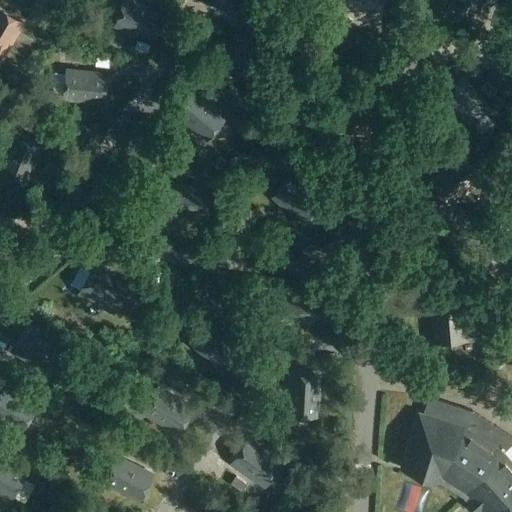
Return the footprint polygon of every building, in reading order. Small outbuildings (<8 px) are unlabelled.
[(154,38),(163,12),(128,0),(125,0),(116,26),(154,38)] [(338,0),(339,24),(379,22),(378,0),(338,0)] [(461,0),(468,15),(499,0),(461,0)] [(0,56),(3,58),(23,23),(0,10),(0,56)] [(254,76),(267,38),(241,29),(227,66),(254,76)] [(278,29),(274,42),(282,45),(287,32),(278,29)] [(104,103),(107,75),(67,71),(64,99),(104,103)] [(468,127),(489,108),(462,78),(441,97),(468,127)] [(489,96),(496,90),(487,80),(480,85),(489,96)] [(207,140),(225,118),(195,93),(177,114),(207,140)] [(373,135),(376,107),(336,103),(333,131),(373,135)] [(155,132),(165,140),(171,133),(160,125),(155,132)] [(0,174),(26,185),(41,148),(15,137),(0,173),(0,174)] [(447,149),(441,155),(450,164),(455,158),(447,149)] [(452,205),(481,178),(462,157),(433,185),(452,205)] [(198,175),(202,167),(192,160),(187,168),(198,175)] [(304,225),(322,204),(293,177),(274,198),(304,225)] [(511,222),(511,185),(500,218),(511,222)] [(206,216),(207,188),(167,187),(166,215),(206,216)] [(473,267),(464,267),(465,281),(474,280),(473,267)] [(115,313),(128,288),(93,269),(80,294),(115,313)] [(141,298),(147,287),(140,283),(134,293),(141,298)] [(434,341),(467,338),(464,300),(469,300),(468,284),(442,286),(443,300),(431,301),(434,341)] [(335,299),(345,299),(345,286),(334,286),(335,299)] [(285,323),(324,323),(324,295),(285,295),(285,323)] [(238,336),(245,329),(235,320),(229,327),(238,336)] [(223,372),(242,351),(212,324),(193,345),(223,372)] [(50,373),(64,349),(30,329),(15,353),(50,373)] [(36,384),(41,375),(28,367),(22,377),(36,384)] [(317,417),(319,377),(291,375),(289,415),(317,417)] [(189,397),(193,388),(181,382),(176,390),(189,397)] [(282,397),(283,383),(272,382),(272,397),(282,397)] [(0,418),(22,431),(36,407),(2,387),(0,389),(0,418)] [(178,433),(193,409),(158,389),(144,413),(178,433)] [(511,437),(473,412),(429,398),(423,416),(419,414),(403,465),(442,477),(467,493),(472,499),(471,501),(480,511),(482,510),(483,511),(511,511),(511,464),(502,454),(511,445),(511,437)] [(265,486),(282,463),(249,440),(233,463),(265,486)] [(146,463),(150,455),(139,449),(135,457),(146,463)] [(140,500),(153,475),(117,457),(104,482),(140,500)] [(0,493),(11,500),(25,476),(0,460),(0,493)] [(243,490),(248,483),(236,475),(231,482),(243,490)] [(408,482),(402,511),(404,511),(426,511),(432,487),(408,482)]
